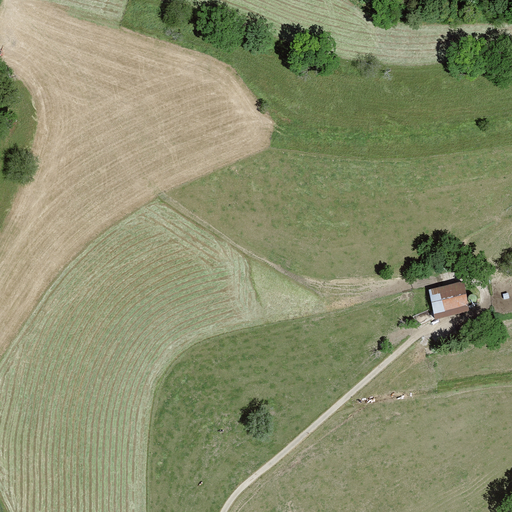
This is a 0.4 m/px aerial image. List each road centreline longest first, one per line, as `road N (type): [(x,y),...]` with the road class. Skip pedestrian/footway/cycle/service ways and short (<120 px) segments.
road 1 (track): [(449,280),(478,283),(482,306),(412,340),(224,511)]
road 2 (track): [(335,408),(511,378)]
